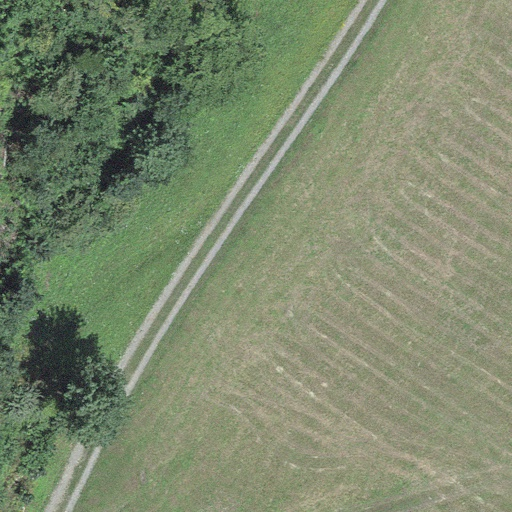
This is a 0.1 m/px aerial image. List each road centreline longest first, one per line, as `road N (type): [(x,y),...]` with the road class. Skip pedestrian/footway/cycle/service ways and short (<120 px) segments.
road 1 (track): [(66,511),(206,230)]
road 2 (track): [(368,0),(206,230)]
